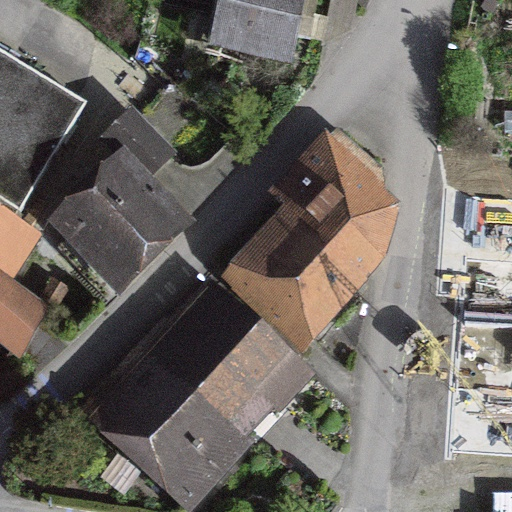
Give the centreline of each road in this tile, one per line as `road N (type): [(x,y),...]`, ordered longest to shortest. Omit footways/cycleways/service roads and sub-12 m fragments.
road 1 (residential): [(416,0),(286,157),(0,433)]
road 2 (residential): [(368,511),(418,0)]
